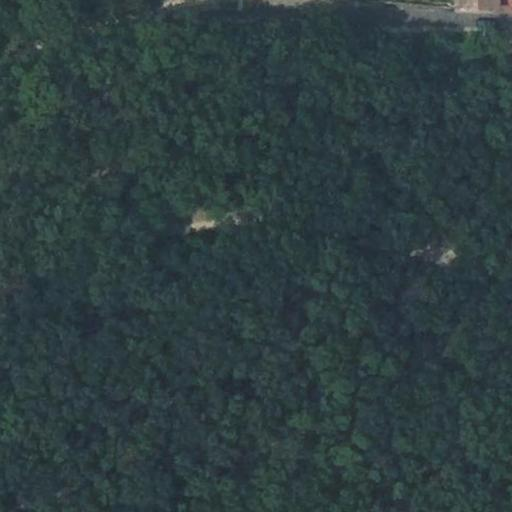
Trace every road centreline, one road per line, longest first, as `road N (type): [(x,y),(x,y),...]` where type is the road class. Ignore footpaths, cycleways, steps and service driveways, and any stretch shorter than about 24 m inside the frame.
road 1 (track): [(511,282),(287,229),(152,237),(0,296)]
road 2 (unclassified): [(0,64),(93,27),(289,10),(511,20)]
